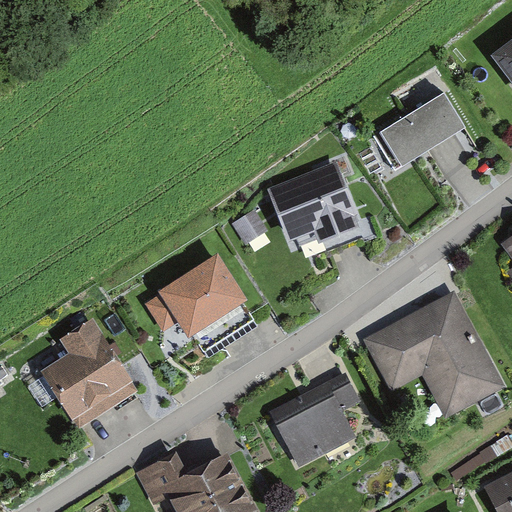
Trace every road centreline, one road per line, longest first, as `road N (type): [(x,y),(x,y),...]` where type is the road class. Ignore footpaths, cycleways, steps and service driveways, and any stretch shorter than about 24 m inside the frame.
road 1 (residential): [(41,511),(285,357),(511,192)]
road 2 (track): [(0,75),(104,0)]
